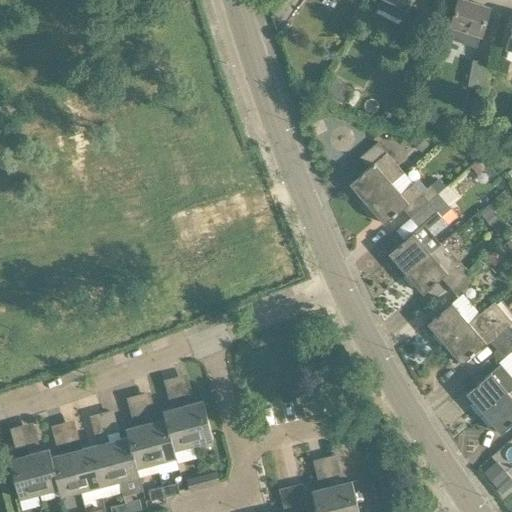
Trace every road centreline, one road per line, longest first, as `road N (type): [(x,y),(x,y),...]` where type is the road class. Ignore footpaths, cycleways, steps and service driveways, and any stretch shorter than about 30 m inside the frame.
road 1 (tertiary): [(338,293),(272,134),(236,0)]
road 2 (track): [(296,191),(0,254)]
road 3 (tertiary): [(464,497),(338,293)]
road 4 (residential): [(0,411),(204,343)]
road 5 (residential): [(204,343),(338,293)]
road 6 (residential): [(164,511),(242,493),(249,484),(242,446)]
